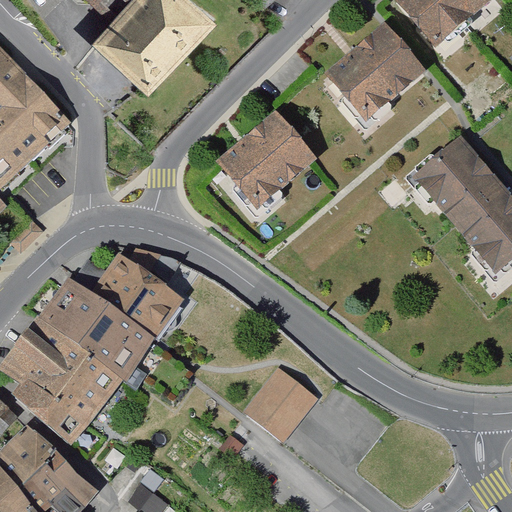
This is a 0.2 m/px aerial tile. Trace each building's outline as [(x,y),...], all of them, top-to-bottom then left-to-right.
[(98,0),(117,16),(89,47),(150,102),(222,24),(195,0),(98,0)] [(398,0),(440,49),(496,0),(398,0)] [(383,24),(325,73),(366,121),(424,72),(426,70),(410,50),(411,49),(402,37),(400,39),(386,21),(383,24)] [(0,37),(0,207),(84,135),(0,37)] [(319,160),(281,114),(223,160),(262,207),(319,160)] [(511,193),(462,136),(412,179),(498,277),(511,264),(511,193)] [(73,451),(183,296),(122,258),(87,296),(70,280),(0,367),(0,369),(22,383),(8,396),(73,451)] [(316,398),(278,369),(245,413),(283,442),(316,398)] [(0,422),(10,408),(0,400),(0,422)] [(74,511),(90,488),(22,426),(0,445),(0,511),(74,511)] [(145,511),(162,511),(168,506),(152,492),(160,483),(150,474),(129,499),(145,511)]
